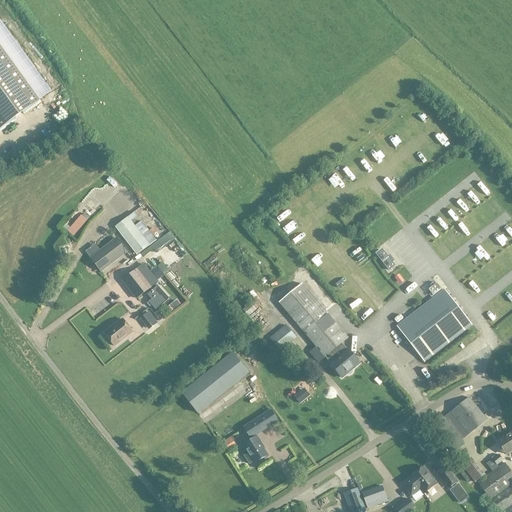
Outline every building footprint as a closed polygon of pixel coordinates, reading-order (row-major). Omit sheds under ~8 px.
[(0,128),(40,100),(0,44),(0,128)] [(52,117),(49,120),(54,128),(57,126),(52,117)] [(115,171),(110,174),(117,184),(122,181),(115,171)] [(104,195),(110,190),(102,180),(96,185),(104,195)] [(71,227),(93,202),(88,198),(66,222),(71,227)] [(115,227),(136,255),(150,245),(128,216),(115,227)] [(152,232),(156,229),(151,221),(146,224),(152,232)] [(300,233),(253,266),(264,281),(311,249),(300,233)] [(193,249),(236,304),(255,289),(212,235),(193,249)] [(127,252),(116,239),(91,258),(101,272),(127,252)] [(324,246),(303,261),(351,325),(371,310),(324,246)] [(395,266),(381,248),(375,253),(389,271),(395,266)] [(473,264),(478,260),(469,249),(464,253),(473,264)] [(207,288),(181,258),(170,267),(196,298),(207,288)] [(156,267),(163,275),(164,274),(168,271),(162,263),(156,267)] [(142,264),(135,270),(122,280),(136,299),(150,288),(157,283),(156,282),(149,272),(142,264)] [(278,302),(315,346),(309,351),(310,352),(309,352),(319,364),(319,363),(320,364),(328,358),(326,355),(341,343),(347,337),(339,327),(338,328),(302,282),(278,302)] [(434,296),(442,289),(437,283),(428,289),(434,296)] [(148,302),(156,311),(169,299),(157,286),(147,295),(151,299),(148,302)] [(424,362),(471,325),(444,290),(396,327),(424,362)] [(254,311),(261,307),(258,302),(251,307),(254,311)] [(157,323),(148,311),(139,318),(148,329),(157,323)] [(163,318),(159,313),(155,316),(159,321),(163,318)] [(132,332),(123,320),(104,334),(114,346),(132,332)] [(281,351),(297,338),(286,324),(270,338),(281,351)] [(326,355),(328,358),(332,362),(330,364),(342,378),(346,374),(348,374),(350,374),(352,373),(353,371),(352,369),(359,363),(348,349),(347,350),(341,343),(326,355)] [(248,374),(232,353),(182,393),(198,414),(248,374)] [(268,382),(273,378),(267,372),(263,376),(268,382)] [(297,410),(314,396),(305,385),(288,399),(297,410)] [(478,431),(494,419),(485,409),(470,421),(478,431)] [(271,412),(259,420),(265,429),(277,421),(271,412)] [(452,414),(440,424),(454,441),(466,431),(465,430),(469,426),(458,413),(453,416),(452,414)] [(259,420),(245,428),(251,438),(265,429),(259,420)] [(507,454),(511,450),(511,432),(498,442),(507,454)] [(261,445),(262,444),(257,437),(243,445),(245,447),(240,450),(249,464),(254,461),(255,463),(267,455),(261,445)] [(499,455),(496,458),(495,456),(491,459),(497,466),(503,460),(499,455)] [(445,466),(437,472),(448,486),(456,480),(445,466)] [(411,476),(411,477),(402,483),(411,495),(420,489),(423,493),(436,484),(423,467),(411,476)] [(363,494),(368,508),(387,501),(382,486),(363,494)] [(357,488),(344,493),(350,511),(363,511),(366,511),(357,488)] [(467,497),(464,492),(456,498),(460,503),(467,497)] [(397,511),(408,511),(415,507),(408,498),(395,508),(397,511)]
